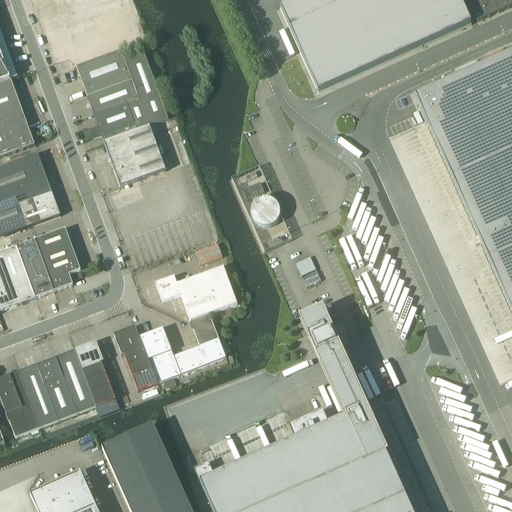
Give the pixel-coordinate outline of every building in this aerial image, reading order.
[(75,0),(56,0),(53,1),(74,57),(93,50),(90,41),(131,26),(121,0),(85,0),(76,3),(75,0)] [(511,0),(301,0),(287,6),(280,10),(318,95),(471,26),(459,0),(467,0),(478,23),(511,7),(511,0)] [(0,85),(10,81),(6,71),(10,67),(3,61),(6,57),(0,52),(0,50),(2,47),(0,45),(0,85)] [(132,82),(125,62),(122,52),(77,69),(87,98),(132,82)] [(430,91),(415,98),(419,107),(418,107),(425,123),(511,315),(511,54),(436,88),(436,89),(430,91)] [(149,129),(169,122),(144,55),(125,62),(132,82),(87,98),(94,118),(127,106),(134,126),(137,133),(149,129)] [(0,159),(22,151),(35,147),(29,132),(11,82),(0,86),(0,159)] [(94,118),(100,132),(102,138),(134,126),(127,106),(94,118)] [(0,204),(49,186),(38,156),(0,169),(0,204)] [(49,186),(0,204),(0,239),(60,218),(49,186)] [(41,257),(71,246),(65,231),(35,242),(41,257)] [(55,293),(41,257),(35,242),(16,249),(35,301),(55,293)] [(69,277),(80,272),(71,246),(41,257),(55,293),(73,287),(69,277)] [(206,268),(225,261),(219,246),(200,253),(206,268)] [(0,313),(35,301),(16,249),(0,254),(0,313)] [(190,324),(209,316),(237,306),(223,269),(177,286),(176,284),(180,282),(179,277),(155,286),(162,305),(181,298),(190,324)] [(72,283),(83,279),(81,273),(70,277),(72,283)] [(410,511),(385,457),(388,456),(323,311),(299,322),(344,421),(329,428),(322,412),(288,428),(295,443),(215,479),(208,464),(193,471),(211,511),(410,511)] [(199,348),(219,341),(209,316),(190,324),(199,348)] [(121,357),(143,349),(139,339),(135,330),(136,330),(135,329),(114,337),(121,357)] [(173,358),(163,330),(139,339),(143,349),(147,360),(151,371),(157,386),(180,377),(173,358)] [(173,358),(180,377),(226,360),(219,341),(199,348),(200,349),(174,358),(173,358)] [(82,372),(103,364),(96,344),(74,352),(75,352),(82,372)] [(121,357),(123,357),(127,368),(147,360),(143,349),(121,357)] [(82,372),(75,352),(74,352),(56,359),(78,416),(96,410),(96,409),(91,395),(86,383),(82,372)] [(60,423),(78,416),(56,359),(38,366),(60,423)] [(132,379),(151,371),(147,360),(127,368),(132,379)] [(86,383),(106,376),(101,365),(104,364),(103,364),(82,372),(86,383)] [(40,431),(60,423),(38,366),(18,374),(40,431)] [(151,371),(132,379),(137,394),(141,403),(161,396),(157,386),(151,371)] [(15,440),(40,431),(18,374),(17,374),(20,381),(12,384),(10,377),(0,380),(0,399),(6,416),(5,416),(8,424),(9,424),(15,440)] [(91,395),(110,387),(106,376),(86,383),(91,395)] [(110,387),(91,395),(96,409),(100,419),(119,411),(116,402),(110,387)] [(129,511),(190,511),(153,428),(102,451),(129,511)] [(97,511),(80,474),(30,497),(36,511),(97,511)]
